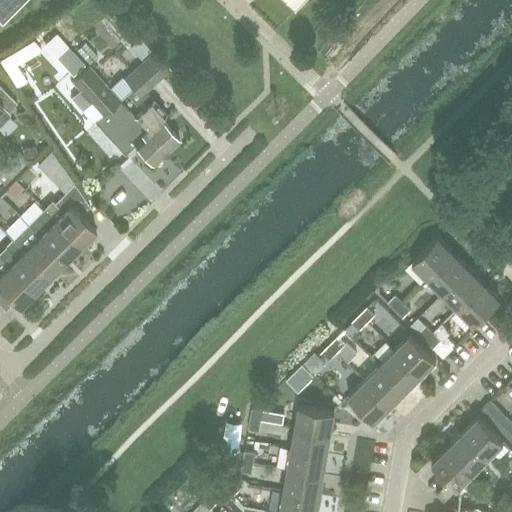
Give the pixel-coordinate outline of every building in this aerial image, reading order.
[(0,0),(0,18),(1,19),(20,0),(0,0)] [(304,0),(286,0),(295,9),(304,0)] [(165,112),(153,99),(146,91),(169,69),(153,52),(125,77),(133,86),(126,93),(141,109),(134,116),(167,150),(179,138),(160,117),(165,112)] [(119,100),(88,65),(73,79),(104,113),(119,100)] [(0,123),(9,115),(9,112),(8,111),(17,102),(0,85),(0,123)] [(167,150),(134,116),(119,100),(104,113),(95,121),(124,154),(135,143),(153,163),(167,150)] [(9,158),(1,166),(11,176),(19,168),(9,158)] [(11,176),(1,166),(0,166),(0,178),(4,183),(11,176)] [(74,183),(54,203),(51,200),(43,208),(54,219),(80,244),(95,229),(81,214),(90,205),(74,183)] [(54,219),(43,208),(28,223),(67,263),(70,260),(70,255),(69,255),(80,244),(54,219)] [(67,263),(28,223),(12,238),(49,275),(59,265),(60,266),(65,265),(67,263)] [(427,277),(453,251),(437,235),(412,261),(427,277)] [(49,275),(12,238),(0,250),(0,256),(37,293),(40,291),(40,286),(39,285),(49,275)] [(443,292),(468,266),(453,251),(427,277),(443,292)] [(34,296),(37,293),(0,256),(0,304),(1,306),(10,297),(18,306),(29,295),(29,296),(34,296)] [(458,307),(483,282),(468,266),(443,292),(458,307)] [(499,298),(483,282),(458,307),(474,323),(499,298)] [(387,302),(395,309),(402,301),(395,294),(387,302)] [(410,309),(402,301),(395,309),(402,317),(410,309)] [(367,306),(359,313),(367,321),(374,313),(367,306)] [(359,328),(367,321),(359,313),(352,321),(359,328)] [(418,332),(425,340),(433,332),(425,324),(418,332)] [(440,339),(433,332),(425,340),(433,347),(440,339)] [(410,333),(395,349),(420,374),(436,358),(410,333)] [(336,336),(329,344),(336,351),(344,344),(336,336)] [(443,342),(440,339),(433,347),(443,357),(452,348),(445,340),(443,342)] [(329,359),(336,351),(329,344),(321,351),(329,359)] [(420,374),(395,349),(379,364),(405,389),(420,374)] [(405,389),(379,364),(364,379),(389,405),(405,389)] [(389,405),(364,379),(348,395),(374,420),(389,405)] [(481,409),(501,429),(510,420),(490,400),(481,409)] [(299,404),(295,426),(330,432),(334,410),(299,404)] [(252,407),(250,418),(260,420),(262,409),(252,407)] [(478,415),(463,431),(488,456),(503,441),(478,415)] [(258,430),(260,420),(250,418),(248,428),(258,430)] [(511,422),(510,420),(501,429),(511,440),(511,422)] [(327,453),(330,432),(295,426),(291,447),(327,453)] [(488,456),(463,431),(447,446),(472,471),(488,456)] [(472,471),(447,446),(432,462),(457,487),(472,471)] [(323,474),(327,453),(291,447),(287,468),(323,474)] [(244,450),(242,460),(253,462),(255,452),(244,450)] [(251,473),(253,462),(242,460),(240,471),(251,473)] [(319,496),(323,474),(287,468),(284,490),(319,496)] [(233,479),(226,486),(233,494),(241,486),(233,479)] [(444,500),(454,490),(447,483),(436,493),(444,500)] [(202,501),(210,494),(202,486),(194,494),(202,501)] [(233,494),(226,486),(218,494),(226,501),(233,494)] [(286,511),(316,511),(319,496),(284,490),(280,511),(286,511)] [(217,501),(210,494),(202,501),(209,509),(217,501)]
